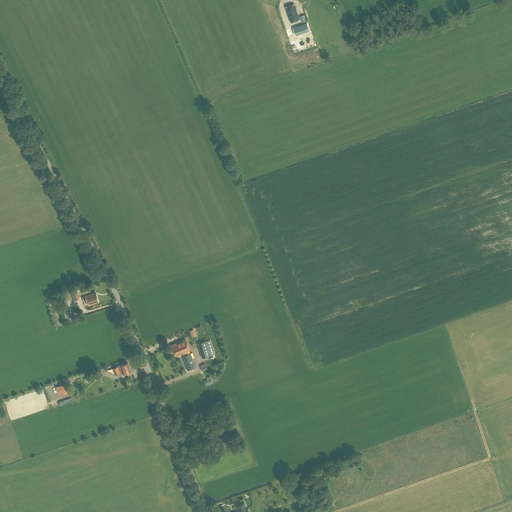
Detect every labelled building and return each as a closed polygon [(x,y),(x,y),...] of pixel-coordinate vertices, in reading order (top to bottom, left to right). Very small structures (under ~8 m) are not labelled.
[(294,4),(286,7),(291,22),(299,19),(294,4)] [(310,29),(307,22),(294,27),(297,34),(310,29)] [(73,301),(68,290),(68,288),(55,293),(56,297),(64,294),(66,300),(73,301)] [(74,302),(79,300),(76,291),(75,288),(69,290),(74,302)] [(87,306),(98,302),(95,292),(84,296),(87,306)] [(67,321),(73,319),(71,312),(70,308),(63,310),(67,321)] [(171,345),(176,356),(190,350),(186,339),(171,345)] [(214,354),(210,340),(207,341),(198,343),(202,358),(211,356),(211,355),(214,354)] [(505,351),(497,352),(498,361),(504,361),(503,356),(506,356),(505,351)] [(190,353),(181,357),(187,371),(195,367),(190,353)] [(130,372),(127,363),(121,365),(112,368),(114,375),(121,372),(122,375),(124,374),(130,372)] [(206,386),(213,383),(210,376),(206,377),(207,380),(204,381),(206,386)] [(71,397),(58,402),(60,405),(73,401),(71,397)]
